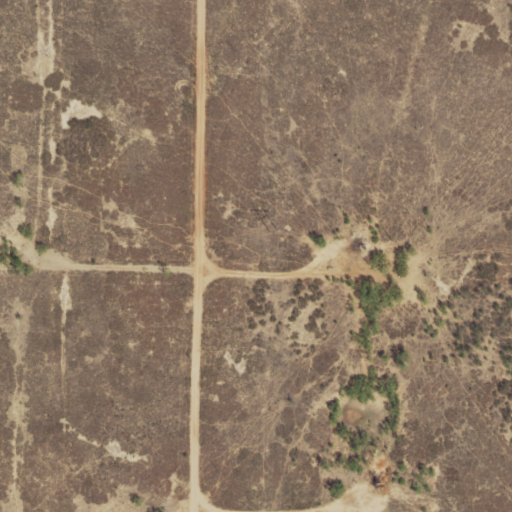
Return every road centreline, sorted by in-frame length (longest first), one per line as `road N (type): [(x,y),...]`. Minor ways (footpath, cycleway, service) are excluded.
road 1 (track): [(430,283),(253,288),(97,273),(62,288),(62,511)]
road 2 (track): [(256,511),(256,0)]
road 3 (track): [(433,389),(430,283),(478,0)]
road 4 (track): [(97,273),(107,0)]
